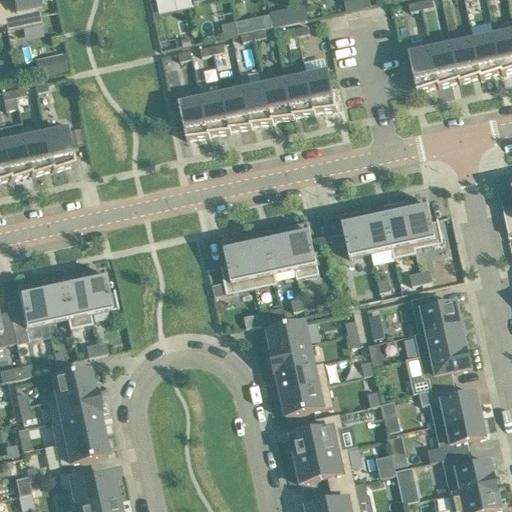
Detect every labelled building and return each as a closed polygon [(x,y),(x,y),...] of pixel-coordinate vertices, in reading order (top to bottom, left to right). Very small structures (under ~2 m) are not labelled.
[(0,3),(6,28),(7,34),(43,26),(37,0),(11,0),(12,1),(0,3)] [(356,0),(352,0),(345,2),(347,14),(359,12),(356,0)] [(433,3),(421,5),(423,13),(434,10),(433,3)] [(423,13),(421,5),(409,7),(411,15),(423,13)] [(236,25),(222,28),(225,42),(238,39),(236,25)] [(309,29),(297,32),(299,40),(310,37),(309,29)] [(299,40),(297,32),(285,34),(287,42),(299,40)] [(265,33),(254,35),(255,43),(267,41),(265,33)] [(255,43),(254,35),(242,38),(243,46),(255,43)] [(511,74),(511,35),(494,39),(502,75),(502,77),(511,74)] [(502,75),(494,39),(473,44),(481,80),(481,82),(502,75)] [(481,80),(473,44),(452,49),(460,85),(460,87),(481,80)] [(430,48),(430,49),(438,89),(439,91),(460,85),(452,49),(432,53),(431,47),(430,48)] [(224,48),(212,50),(214,58),(226,56),(224,48)] [(418,96),(438,89),(430,49),(411,55),(410,52),(409,52),(418,96)] [(214,58),(212,50),(201,53),(202,61),(214,58)] [(191,55),(179,57),(181,65),(193,63),(191,55)] [(55,76),(68,73),(65,57),(51,60),(55,76)] [(326,70),(327,73),(307,76),(316,116),(338,113),(329,75),(328,69),(326,70)] [(305,74),(306,78),(286,80),(295,120),(316,118),(316,116),(307,76),(307,74),(305,74)] [(284,79),(285,82),(265,85),(274,125),(295,122),(295,120),(286,80),(286,79),(284,79)] [(263,84),(264,87),(244,89),(253,129),(274,127),(274,125),(265,85),(265,83),(263,84)] [(47,86),(35,89),(37,96),(49,94),(47,86)] [(242,88),(243,92),(223,94),(231,134),(253,131),(253,129),(244,89),(244,88),(242,88)] [(25,91),(14,93),(15,101),(27,99),(25,91)] [(221,93),(222,96),(202,98),(210,138),(232,136),(231,134),(223,94),(222,92),(221,93)] [(15,101),(14,93),(2,96),(4,104),(15,101)] [(211,140),(210,138),(202,98),(201,97),(200,97),(201,101),(181,103),(180,101),(179,102),(187,143),(211,140)] [(45,131),(43,131),(44,137),(52,173),(53,175),(75,167),(66,126),(64,127),(64,128),(45,134),(45,131)] [(52,173),(44,137),(23,141),(31,177),(32,179),(52,173)] [(31,177),(23,141),(2,146),(10,182),(10,184),(31,177)] [(0,184),(10,182),(2,146),(0,146),(0,184)] [(504,210),(503,210),(509,237),(511,236),(511,185),(511,186),(511,190),(511,210),(505,212),(504,210)] [(428,204),(404,209),(414,258),(417,257),(416,252),(444,246),(439,223),(437,223),(438,225),(433,226),(428,204)] [(383,214),(391,253),(392,253),(394,262),(414,258),(404,209),(383,214)] [(370,257),(391,253),(383,214),(362,218),(370,257)] [(350,262),(370,257),(362,218),(342,223),(350,262)] [(310,229),(287,234),(297,283),(320,278),(315,256),(312,243),(310,229)] [(287,234),(266,239),(276,288),(278,287),(276,278),(294,274),(295,274),(297,283),(287,234)] [(266,239),(245,243),(255,292),(276,288),(266,239)] [(328,239),(312,243),(315,256),(331,252),(328,239)] [(255,292),(245,243),(223,248),(228,271),(223,271),(223,270),(221,270),(227,298),(255,292)] [(103,274),(80,279),(91,328),(92,327),(90,318),(118,312),(114,293),(113,293),(113,295),(108,296),(103,274)] [(430,274),(418,276),(421,288),(433,285),(430,274)] [(421,288),(418,276),(410,278),(413,290),(421,288)] [(59,284),(68,323),(70,332),(91,328),(80,279),(59,284)] [(381,297),(391,294),(389,283),(378,285),(381,297)] [(47,327),(68,323),(59,284),(38,288),(47,327)] [(19,303),(7,305),(10,315),(16,346),(17,347),(28,345),(28,346),(50,341),(47,327),(38,288),(29,290),(17,293),(19,303)] [(351,297),(340,300),(343,311),(354,309),(351,297)] [(415,338),(415,339),(463,328),(462,328),(457,306),(440,310),(437,298),(412,304),(414,315),(419,337),(415,338)] [(343,311),(340,300),(331,302),(334,313),(343,311)] [(305,313),(302,301),(292,304),(294,315),(305,313)] [(270,309),(259,311),(262,322),(272,320),(270,309)] [(262,322),(259,311),(250,313),(252,324),(262,322)] [(281,311),(273,313),(276,326),(284,324),(281,311)] [(0,349),(16,346),(10,315),(0,316),(0,349)] [(349,340),(359,338),(356,325),(346,327),(349,340)] [(272,352),(273,356),(311,348),(306,326),(268,334),(272,352)] [(420,361),(467,351),(462,329),(464,329),(463,328),(415,339),(420,361)] [(361,350),(359,338),(349,340),(352,352),(361,350)] [(105,345),(95,347),(98,359),(108,357),(105,345)] [(98,359),(95,347),(86,349),(89,361),(98,359)] [(379,347),(369,349),(374,371),(384,369),(379,347)] [(273,356),(271,356),(276,379),(278,379),(277,377),(315,369),(315,368),(311,348),(273,356)] [(467,353),(467,351),(420,361),(425,383),(429,383),(431,393),(431,394),(455,389),(453,377),(472,373),(468,353),(467,353)] [(64,354),(54,356),(56,368),(66,366),(64,354)] [(278,379),(282,399),(329,388),(325,366),(315,368),(315,369),(277,377),(278,379)] [(365,380),(374,378),(371,366),(362,368),(365,380)] [(31,367),(21,370),(24,381),(34,379),(31,367)] [(47,404),(47,406),(96,395),(96,394),(94,394),(92,386),(89,373),(51,381),(56,402),(47,404)] [(329,388),(282,399),(287,421),(334,411),(329,388)] [(431,393),(419,396),(422,410),(430,408),(435,429),(482,419),(477,397),(471,398),(458,401),(455,389),(431,394),(431,393)] [(96,395),(47,406),(51,427),(100,416),(96,395)] [(378,396),(369,398),(371,410),(381,408),(378,396)] [(19,411),(29,409),(26,397),(16,399),(19,411)] [(395,405),(381,408),(384,421),(397,418),(395,405)] [(32,422),(29,409),(19,411),(22,424),(32,422)] [(56,448),(103,437),(99,417),(101,417),(100,416),(51,427),(56,448)] [(343,454),(343,453),(339,432),(344,431),(340,418),(315,423),(318,435),(291,441),(292,443),(293,447),(290,448),(294,465),(343,454)] [(440,451),(428,454),(430,467),(443,464),(470,458),(467,446),(487,442),(482,419),(435,429),(440,451)] [(108,460),(103,437),(56,448),(61,470),(100,461),(108,460)] [(23,455),(32,453),(30,440),(20,442),(23,455)] [(348,452),(343,453),(343,454),(294,465),(297,482),(300,482),(301,486),(301,488),(313,485),(328,482),(331,494),(356,488),(348,452)] [(406,456),(392,459),(395,473),(408,470),(406,456)] [(443,464),(450,498),(498,488),(495,478),(492,466),(472,470),(470,458),(443,464)] [(39,483),(36,470),(26,472),(29,485),(39,483)] [(397,479),(399,485),(415,482),(413,471),(397,475),(397,479)] [(75,511),(120,502),(117,485),(114,486),(113,482),(113,481),(113,480),(86,486),(83,474),(58,479),(61,493),(66,492),(70,511),(75,511)] [(360,511),(359,502),(368,500),(365,486),(356,488),(331,494),(334,506),(307,511),(306,511),(360,511)] [(498,488),(450,498),(453,511),(502,511),(499,498),(500,498),(498,488)] [(122,511),(120,502),(75,511),(122,511)]
